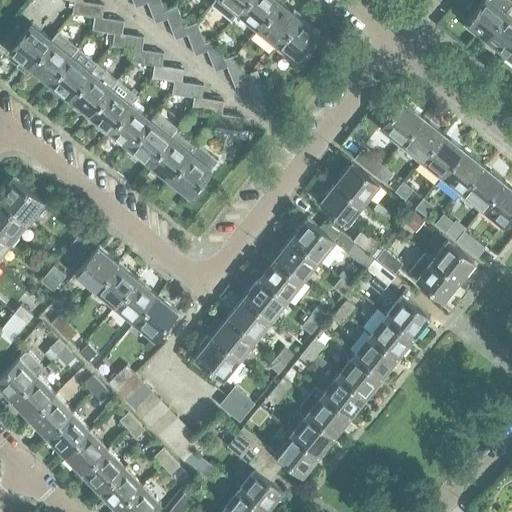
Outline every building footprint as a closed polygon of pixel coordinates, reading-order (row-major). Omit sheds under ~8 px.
[(81,0),(78,0),(74,0),(72,12),(95,16),(102,17),(104,4),(81,0)] [(160,0),(147,0),(147,1),(155,22),(167,17),(164,9),(160,0)] [(223,0),(237,11),(246,0),(223,0)] [(246,0),(237,11),(257,28),(280,0),(279,0),(246,0)] [(299,16),(280,0),(257,28),(277,44),(299,16)] [(511,0),(501,0),(498,3),(494,0),(480,0),(464,20),(485,37),(507,10),(511,4),(511,0)] [(176,5),(164,9),(167,17),(175,38),(187,33),(184,26),(176,5)] [(511,45),(511,14),(507,10),(485,37),(505,54),(511,45)] [(102,17),(95,16),(93,28),(114,31),(122,32),(124,20),(102,17)] [(320,33),(299,16),(277,44),(298,60),(320,33)] [(196,21),(184,26),(187,33),(195,54),(207,49),(204,42),(196,21)] [(51,38),(31,22),(9,49),(29,66),(51,38)] [(51,38),(29,66),(49,82),(71,54),(78,46),(58,29),(51,38)] [(122,32),(114,31),(112,44),(134,47),(142,48),(144,36),(122,32)] [(217,37),(204,42),(207,49),(215,70),(227,65),(224,58),(217,37)] [(142,48),(134,47),(132,60),(154,64),(161,64),(163,52),(142,48)] [(237,53),(224,58),(227,65),(235,86),(247,82),(244,73),(237,53)] [(71,54),(49,82),(69,98),(91,70),(71,54)] [(91,70),(69,98),(89,114),(118,78),(97,62),(91,70)] [(161,64),(154,64),(152,76),(175,80),(182,80),(183,68),(161,64)] [(256,69),(244,73),(247,82),(255,102),(267,97),(256,69)] [(118,78),(89,114),(109,130),(131,103),(138,94),(118,78)] [(182,80),(175,80),(173,92),(194,96),(202,97),(204,84),(182,80)] [(223,100),(202,97),(194,96),(192,108),(213,112),(221,112),(223,100)] [(401,143),(423,116),(401,100),(380,126),(401,143)] [(150,118),(131,103),(109,130),(129,146),(151,119),(150,118)] [(157,110),(150,118),(151,119),(129,146),(149,162),(171,135),(178,126),(157,110)] [(221,112),(213,112),(211,124),(241,129),(243,116),(221,112)] [(443,132),(423,116),(401,143),(422,159),(443,132)] [(443,132),(422,159),(442,175),(463,148),(443,132)] [(190,150),(171,135),(149,162),(169,178),(190,150)] [(191,151),(169,178),(189,194),(218,159),(197,142),(190,150),(191,151)] [(484,164),(463,148),(442,175),(462,191),(484,164)] [(376,174),(383,165),(362,149),(355,158),(376,174)] [(337,181),(363,202),(378,183),(352,162),(337,181)] [(504,180),(484,164),(462,191),(482,208),(504,180)] [(383,165),(376,174),(385,182),(393,172),(383,165)] [(12,174),(0,188),(0,200),(25,222),(43,199),(12,174)] [(403,180),(395,190),(405,198),(413,188),(403,180)] [(511,186),(504,180),(482,208),(503,224),(511,213),(511,186)] [(363,202),(337,181),(322,200),(348,221),(363,202)] [(423,196),(415,206),(426,214),(434,205),(423,196)] [(25,222),(0,200),(0,236),(8,243),(25,222)] [(372,209),(383,218),(389,210),(377,202),(372,209)] [(416,230),(424,220),(412,210),(404,221),(416,230)] [(443,213),(435,222),(446,230),(453,221),(443,213)] [(291,236),(319,258),(335,238),(308,216),(291,236)] [(362,228),(354,238),(373,253),(381,243),(362,228)] [(63,251),(76,261),(93,240),(80,230),(63,251)] [(457,239),(478,256),(485,247),(464,230),(457,239)] [(291,236),(276,256),(303,278),(319,258),(291,236)] [(434,248),(429,254),(429,255),(459,279),(474,260),(448,239),(438,251),(434,248)] [(367,267),(374,258),(353,242),(346,251),(367,267)] [(96,289),(118,261),(98,245),(75,272),(96,289)] [(404,260),(385,246),(377,256),(396,271),(404,260)] [(429,255),(429,254),(424,250),(408,270),(411,272),(412,272),(418,276),(417,277),(444,298),(459,279),(429,255)] [(303,278),(276,256),(260,276),(287,298),(303,278)] [(374,258),(367,267),(387,284),(395,274),(374,258)] [(118,261),(96,289),(115,305),(138,277),(118,261)] [(53,264),(47,272),(60,281),(66,273),(53,264)] [(60,281),(47,272),(41,279),(53,289),(60,281)] [(260,276),(244,295),(271,317),(287,298),(260,276)] [(340,276),(333,285),(342,293),(350,284),(340,276)] [(138,277),(115,305),(135,321),(157,293),(138,277)] [(178,310),(157,293),(135,321),(155,337),(178,310)] [(403,293),(387,312),(415,334),(431,314),(403,293)] [(244,295),(228,315),(255,337),(271,317),(244,295)] [(338,307),(348,315),(356,305),(346,297),(338,307)] [(14,311),(26,322),(33,314),(21,304),(14,311)] [(316,306),(309,315),(318,323),(326,314),(316,306)] [(348,315),(338,307),(331,316),(341,324),(348,315)] [(26,322),(14,311),(7,319),(20,329),(26,322)] [(415,334),(387,312),(371,332),(399,354),(415,334)] [(61,331),(69,323),(60,313),(51,321),(61,331)] [(255,337),(228,315),(212,335),(239,357),(255,337)] [(318,323),(309,315),(301,325),(311,333),(318,323)] [(69,323),(61,331),(70,341),(78,332),(69,323)] [(399,354),(371,332),(355,352),(383,374),(399,354)] [(0,333),(0,343),(5,348),(10,341),(0,333)] [(239,357),(212,335),(196,355),(223,377),(239,357)] [(58,355),(67,346),(58,337),(49,346),(58,355)] [(307,346),(316,354),(324,344),(314,337),(307,346)] [(96,351),(88,343),(80,351),(88,359),(96,351)] [(276,355),(286,363),(294,353),(284,345),(276,355)] [(67,346),(58,355),(66,364),(75,355),(67,346)] [(316,354),(307,346),(299,355),(309,363),(316,354)] [(0,385),(12,398),(38,374),(45,367),(29,351),(25,350),(20,355),(0,374),(0,385)] [(383,374),(355,352),(339,372),(367,394),(383,374)] [(286,363),(276,355),(269,365),(278,373),(286,363)] [(117,389),(136,371),(128,363),(109,381),(117,389)] [(136,371),(117,389),(125,398),(144,379),(136,371)] [(367,394),(339,372),(323,392),(351,414),(367,394)] [(55,392),(38,374),(12,398),(30,416),(55,392)] [(93,390),(101,383),(92,374),(84,381),(93,390)] [(282,376),(275,385),(284,393),(292,384),(282,376)] [(153,388),(144,379),(125,398),(133,407),(153,388)] [(109,392),(101,383),(93,390),(101,399),(109,392)] [(234,385),(227,394),(248,410),(256,401),(234,385)] [(284,393),(275,385),(267,395),(276,402),(284,393)] [(351,414),(323,392),(315,385),(299,405),(308,411),(335,433),(351,414)] [(153,388),(133,407),(142,415),(161,397),(153,388)] [(73,410),(55,392),(30,416),(47,434),(73,410)] [(248,410),(227,394),(220,403),(241,420),(248,410)] [(170,406),(161,397),(142,415),(150,424),(170,406)] [(259,405),(249,417),(259,425),(269,413),(259,405)] [(178,414),(170,406),(150,424),(159,433),(178,414)] [(90,428),(73,410),(47,434),(65,452),(90,428)] [(127,427),(136,419),(128,410),(119,418),(127,427)] [(308,411),(292,431),(319,453),(335,433),(308,411)] [(187,423),(178,414),(159,433),(167,442),(187,423)] [(136,419),(127,427),(136,436),(145,428),(136,419)] [(195,431),(187,423),(167,442),(175,450),(195,431)] [(258,452),(265,443),(243,425),(227,444),(255,467),(239,486),(267,508),(283,488),(270,478),(278,468),(258,452)] [(90,428),(65,452),(82,471),(107,446),(90,428)] [(204,440),(195,431),(175,450),(184,459),(186,458),(194,450),(204,440)] [(275,451),(265,443),(258,452),(278,468),(286,458),(303,472),(319,453),(292,431),(275,451)] [(107,446),(82,471),(99,489),(125,464),(107,446)] [(163,463),(171,456),(163,448),(155,455),(163,463)] [(208,462),(194,450),(186,458),(201,470),(208,462)] [(178,464),(171,456),(163,463),(170,472),(178,464)] [(208,462),(201,470),(210,478),(217,469),(208,462)] [(142,483),(125,464),(99,489),(117,507),(142,483)] [(148,511),(160,501),(142,483),(117,507),(121,511),(148,511)] [(239,486),(223,506),(230,511),(263,511),(267,508),(239,486)] [(178,501),(186,508),(194,498),(186,491),(178,501)] [(182,511),(186,508),(178,501),(170,511),(171,511),(182,511)]
